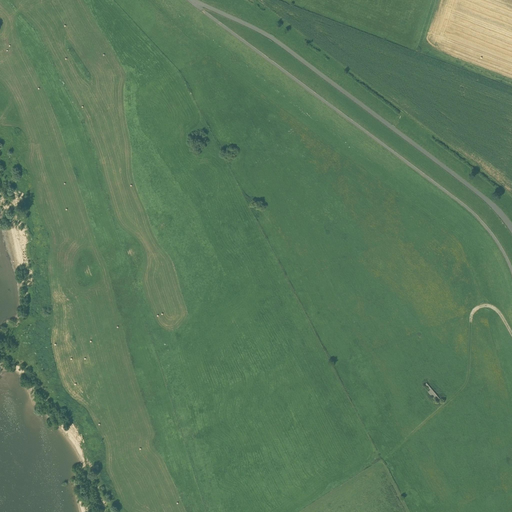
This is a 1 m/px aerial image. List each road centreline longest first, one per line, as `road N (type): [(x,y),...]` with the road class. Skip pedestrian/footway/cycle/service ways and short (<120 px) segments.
road 1 (track): [(511,265),(477,213),(191,0)]
road 2 (track): [(511,228),(484,197),(278,42),(195,0)]
road 3 (track): [(382,460),(463,385),(475,309),(498,311),(511,334)]
